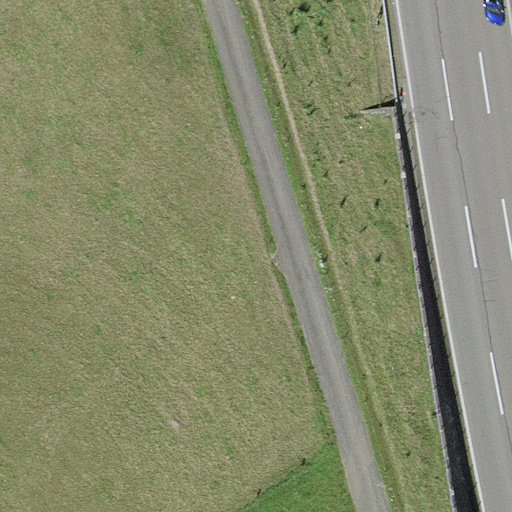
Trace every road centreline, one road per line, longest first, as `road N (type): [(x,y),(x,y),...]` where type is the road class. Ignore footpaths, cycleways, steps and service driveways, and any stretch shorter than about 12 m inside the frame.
road 1 (unclassified): [(214,0),(379,511)]
road 2 (motorway): [(453,0),(511,374)]
